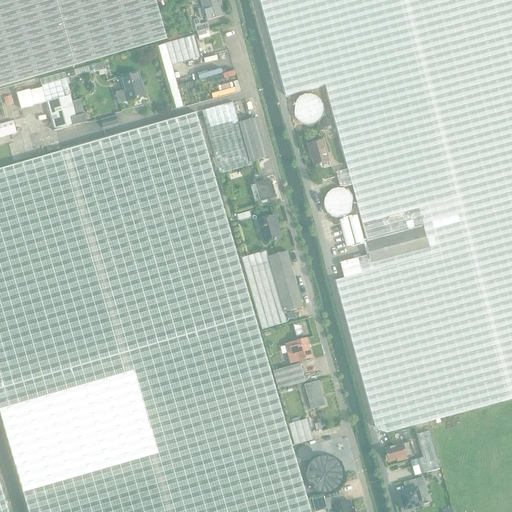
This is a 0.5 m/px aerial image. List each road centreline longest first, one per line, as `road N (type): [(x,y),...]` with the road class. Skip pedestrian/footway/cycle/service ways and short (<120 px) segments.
road 1 (unclassified): [(394,511),(254,0)]
road 2 (unclassified): [(370,511),(231,0)]
